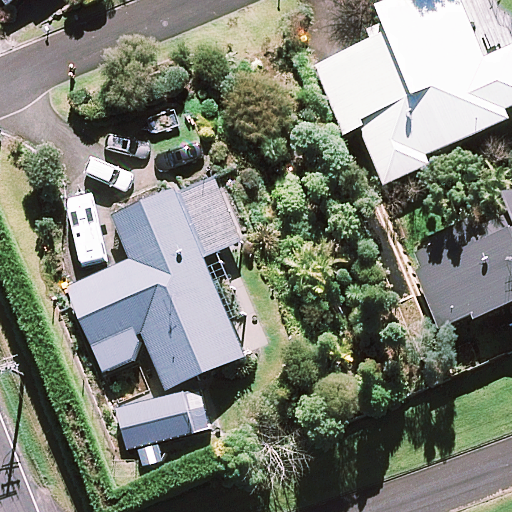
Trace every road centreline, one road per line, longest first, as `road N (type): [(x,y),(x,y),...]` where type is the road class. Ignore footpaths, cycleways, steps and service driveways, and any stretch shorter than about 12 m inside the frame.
road 1 (residential): [(207,0),(0,86)]
road 2 (residential): [(511,454),(351,511)]
